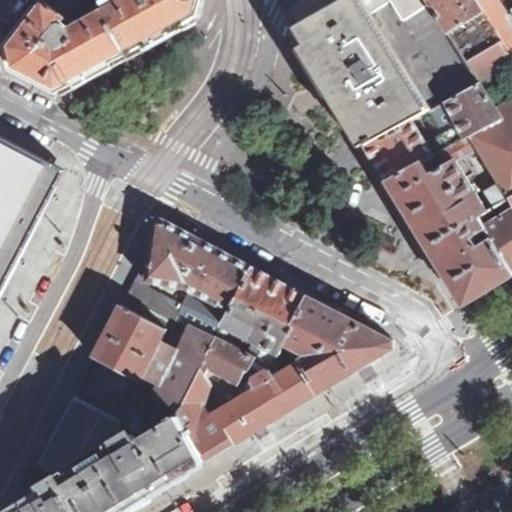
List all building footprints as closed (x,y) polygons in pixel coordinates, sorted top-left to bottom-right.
[(68,17),(46,0),(42,0),(8,46),(11,58),(13,70),(59,95),(131,56),(105,7),(91,15),(88,17),(89,21),(76,29),(69,23),(72,19),(68,17)] [(80,2),(81,0),(46,0),(68,17),(80,2)] [(131,56),(201,17),(203,12),(202,12),(204,0),(127,0),(123,2),(122,0),(117,0),(105,7),(131,56)] [(339,98),(368,145),(413,120),(426,112),(367,16),(356,0),(344,0),(313,18),(306,45),(325,76),(339,98)] [(356,0),(367,16),(393,1),(405,20),(431,4),(428,0),(356,0)] [(449,32),(484,13),(476,0),(428,0),(431,4),(449,32)] [(511,31),(493,0),(476,0),(484,13),(511,58),(511,31)] [(367,16),(426,112),(447,101),(480,82),(449,32),(431,4),(405,20),(393,1),(367,16)] [(86,7),(80,2),(68,17),(72,19),(69,23),(76,29),(89,21),(88,17),(91,15),(86,7)] [(481,84),(511,65),(511,58),(484,13),(449,32),(480,82),(481,84)] [(480,82),(447,101),(467,137),(471,135),(501,118),(498,112),(481,84),(480,82)] [(447,101),(426,112),(445,149),(467,137),(447,101)] [(510,198),(511,197),(511,103),(498,112),(501,118),(471,135),(479,149),(489,164),(501,183),(510,198)] [(368,145),(389,180),(423,161),(433,156),(413,120),(368,145)] [(0,140),(0,299),(23,255),(64,177),(53,171),(54,169),(0,140)] [(489,164),(479,149),(470,154),(479,169),(489,164)] [(466,304),(511,276),(511,272),(491,238),(481,244),(476,236),(486,230),(484,228),(478,217),(492,209),(489,204),(485,206),(467,177),(474,173),(465,157),(432,176),(423,161),(389,180),(393,186),(416,224),(459,294),(466,304)] [(508,199),(510,198),(501,183),(487,191),(496,206),(508,199)] [(511,210),(484,228),(486,230),(491,238),(511,272),(511,210)] [(149,269),(148,281),(151,281),(187,287),(189,287),(193,289),(232,310),(255,268),(164,220),(156,219),(149,269)] [(179,319),(185,305),(151,287),(151,281),(148,281),(149,269),(143,267),(129,294),(178,320),(179,319)] [(281,354),(286,344),(309,296),(255,268),(232,310),(224,325),(256,342),(263,345),(281,354)] [(188,298),(193,289),(189,287),(187,287),(183,295),(188,298)] [(217,336),(224,325),(232,310),(193,289),(188,298),(185,305),(179,319),(192,325),(217,337),(217,336)] [(301,361),(320,392),(320,393),(395,348),(395,340),(309,296),(286,344),(309,356),(301,361)] [(142,380),(144,375),(161,342),(168,328),(123,305),(97,356),(142,380)] [(219,337),(217,336),(217,337),(192,325),(179,351),(162,385),(155,398),(157,398),(172,406),(175,411),(183,407),(205,365),(219,337)] [(257,357),(219,337),(205,365),(209,367),(226,376),(235,381),(239,383),(247,371),(250,372),(253,366),(257,357)] [(144,375),(162,385),(179,351),(161,342),(144,375)] [(263,345),(256,342),(254,346),(261,350),(263,345)] [(253,366),(262,372),(266,369),(273,371),(269,365),(270,364),(257,357),(253,366)] [(178,417),(205,462),(320,392),(301,361),(280,373),(276,376),(256,388),(243,396),(210,416),(206,407),(213,385),(205,374),(209,367),(205,365),(183,407),(175,411),(178,417)] [(276,376),(280,373),(273,361),(270,364),(269,365),(273,371),(276,376)] [(276,376),(273,371),(266,369),(262,372),(254,377),(252,382),(256,388),(276,376)] [(235,381),(226,376),(224,381),(232,386),(235,381)] [(110,377),(96,406),(120,419),(135,389),(110,377)] [(256,388),(252,382),(241,391),(243,396),(256,388)] [(135,389),(120,419),(123,420),(149,433),(138,408),(157,398),(155,398),(136,388),(135,389)] [(53,472),(56,472),(119,434),(123,420),(120,419),(96,406),(75,395),(39,464),(53,472)] [(122,511),(205,462),(178,417),(149,434),(140,440),(135,433),(55,482),(32,497),(29,493),(20,499),(22,502),(17,505),(13,511),(122,511)] [(56,472),(55,482),(135,433),(140,440),(149,434),(149,433),(123,420),(119,434),(56,472)]
